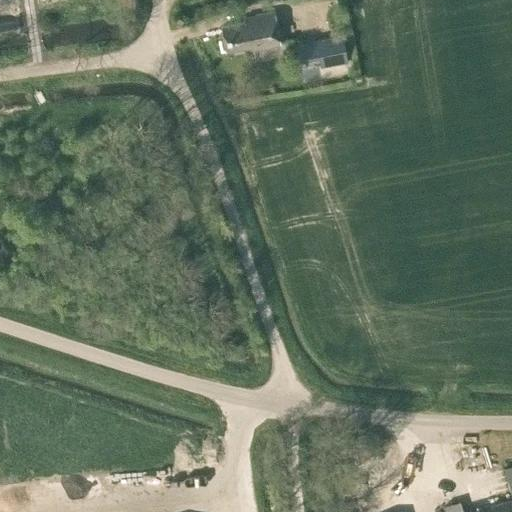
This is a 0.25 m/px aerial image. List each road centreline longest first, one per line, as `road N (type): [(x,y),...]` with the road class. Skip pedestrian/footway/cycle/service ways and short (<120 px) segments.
road 1 (unclassified): [(297,410),(168,52)]
road 2 (unclassified): [(297,410),(0,324)]
road 3 (unclassified): [(297,410),(511,422)]
road 4 (unclassified): [(0,75),(168,52)]
